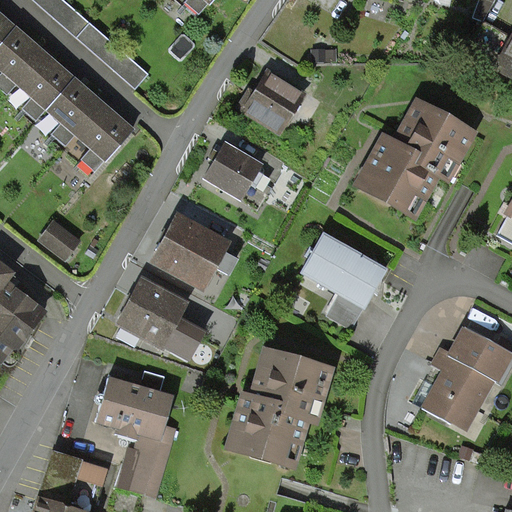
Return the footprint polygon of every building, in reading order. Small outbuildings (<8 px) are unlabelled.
[(61,0),(29,0),(134,91),(148,75),(61,0)] [(209,2),(210,4),(213,0),(186,0),(184,3),(198,15),(209,2)] [(0,44),(12,30),(0,18),(0,44)] [(482,24),(466,54),(511,77),(511,39),(511,40),(482,24)] [(36,122),(46,110),(71,81),(44,57),(39,53),(12,30),(0,44),(0,69),(3,72),(0,74),(0,91),(6,96),(17,84),(32,97),(21,109),(36,122)] [(249,93),(239,109),(278,133),(301,97),(266,75),(255,92),(253,96),(249,93)] [(105,160),(106,161),(131,132),(102,108),(98,104),(71,81),(46,110),(61,122),(50,135),(64,147),(75,134),(91,148),(79,161),(94,173),(105,160)] [(383,141),(358,186),(412,215),(435,173),(437,174),(446,157),(455,162),(469,135),(416,106),(396,144),(394,147),(383,141)] [(220,152),(204,179),(257,211),(269,191),(251,180),(259,167),(224,146),(220,152)] [(511,208),(497,236),(511,244),(511,208)] [(168,240),(157,261),(204,287),(224,248),(178,222),(168,240)] [(52,223),(40,240),(65,260),(77,244),(52,223)] [(308,259),(299,273),(350,302),(338,323),(350,330),(375,286),(384,271),(321,236),(313,250),(309,248),(304,256),(308,259)] [(0,360),(12,369),(40,331),(31,324),(38,314),(5,290),(12,280),(0,271),(0,360)] [(180,306),(143,286),(133,305),(123,323),(185,357),(198,333),(172,319),(180,306)] [(421,410),(463,433),(492,382),(494,383),(511,351),(511,346),(499,339),(495,346),(463,329),(449,354),(440,349),(437,355),(430,366),(442,373),(421,410)] [(243,398),(229,448),(281,463),(286,443),(294,445),(308,399),(315,401),(324,371),(264,354),(252,394),(251,400),(243,398)] [(133,387),(106,380),(94,423),(116,429),(114,436),(136,442),(135,446),(134,451),(144,454),(133,492),(154,498),(174,429),(164,426),(172,398),(157,394),(151,392),(143,390),(138,389),(133,387)] [(52,454),(33,511),(91,511),(105,471),(52,454)]
